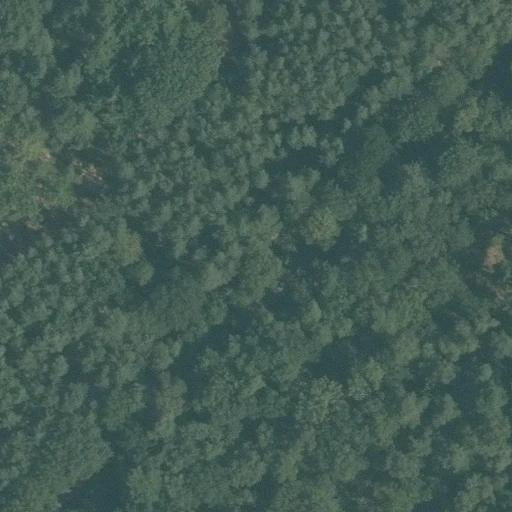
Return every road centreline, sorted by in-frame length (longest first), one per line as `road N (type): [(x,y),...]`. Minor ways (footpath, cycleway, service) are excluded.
road 1 (unclassified): [(51,511),(511,48)]
road 2 (track): [(511,169),(327,357),(388,511)]
road 3 (track): [(511,317),(300,511)]
